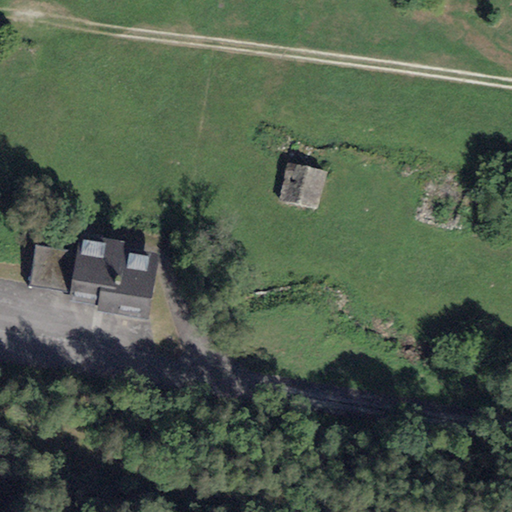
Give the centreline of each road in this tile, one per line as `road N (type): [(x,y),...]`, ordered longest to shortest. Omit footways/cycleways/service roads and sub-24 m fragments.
road 1 (residential): [(511,408),(0,349)]
road 2 (track): [(31,15),(511,83)]
road 3 (track): [(0,440),(60,464),(278,511)]
